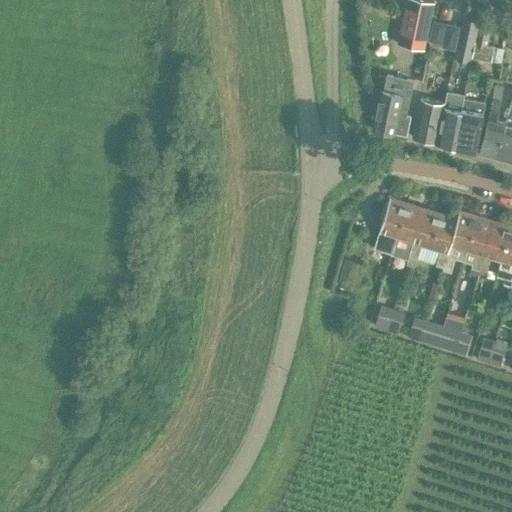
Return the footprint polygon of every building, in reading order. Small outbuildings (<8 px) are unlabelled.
[(431,0),(405,0),(397,43),(424,48),(434,1),(431,0)] [(435,17),(430,40),(457,45),(462,22),(435,17)] [(480,44),(484,21),(478,20),(474,40),(464,38),(460,58),(471,61),(472,56),(473,56),(476,43),(480,44)] [(476,43),(473,56),(491,61),(495,44),(487,42),(491,23),(484,21),(480,44),(476,43)] [(381,89),(373,128),(394,131),(406,134),(410,114),(406,113),(414,77),(386,72),(383,89),(381,89)] [(444,104),(436,140),(453,143),(463,98),(467,76),(459,75),(453,106),(444,104)] [(496,155),(505,120),(497,118),(504,86),(494,84),(488,116),(478,149),(496,155)] [(511,94),(505,120),(496,155),(511,159),(511,94)] [(436,140),(444,104),(442,104),(443,100),(420,96),(413,135),(436,140)] [(484,101),(463,98),(453,143),(475,147),(483,110),(482,110),(484,101)] [(396,236),(407,201),(389,196),(380,228),(379,228),(374,247),(392,252),(396,236)] [(423,206),(407,201),(396,236),(405,239),(401,254),(409,256),(423,206)] [(440,211),(423,206),(409,256),(406,263),(414,266),(417,257),(435,263),(439,249),(430,246),(440,211)] [(443,265),(442,268),(451,270),(455,257),(464,259),(477,214),(460,208),(457,216),(449,243),(450,244),(443,265)] [(440,211),(430,246),(439,249),(435,263),(443,265),(450,244),(449,243),(457,216),(440,211)] [(477,214),(464,259),(472,262),(471,266),(479,268),(494,219),(477,214)] [(511,224),(494,219),(479,268),(486,270),(491,256),(500,259),(511,224)] [(511,224),(500,259),(509,262),(505,276),(511,278),(511,224)] [(349,262),(343,283),(358,287),(365,266),(349,262)] [(433,296),(438,282),(433,280),(429,295),(433,296)] [(387,330),(398,333),(404,314),(392,310),(391,314),(387,330)] [(375,326),(387,330),(391,314),(380,311),(375,326)] [(409,336),(420,340),(426,321),(415,317),(409,336)] [(420,340),(438,345),(442,331),(443,326),(426,321),(420,340)] [(438,345),(455,350),(459,336),(442,331),(438,345)] [(455,350),(466,353),(470,340),(459,336),(455,350)] [(477,357),(488,360),(494,341),(483,338),(477,357)] [(488,360),(500,364),(506,344),(494,341),(488,360)]
